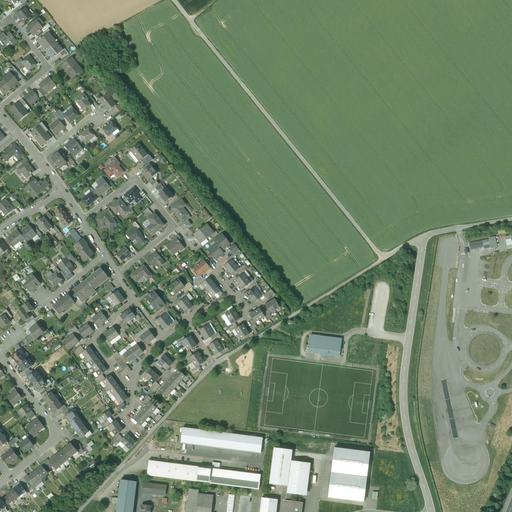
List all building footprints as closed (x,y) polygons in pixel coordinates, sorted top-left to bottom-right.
[(30,16),(24,8),(16,15),(22,23),(30,16)] [(42,28),(36,20),(27,28),(33,35),(42,28)] [(9,32),(5,36),(3,34),(0,36),(0,41),(4,46),(9,42),(13,46),(17,42),(9,32)] [(49,33),(45,35),(38,42),(45,50),(55,43),(51,38),(52,37),(49,33)] [(59,48),(55,43),(45,50),(45,51),(52,59),(55,57),(60,53),(63,50),(60,47),(59,48)] [(36,65),(29,56),(21,62),(21,63),(28,72),(36,65)] [(72,58),(62,66),(65,70),(68,68),(75,76),(82,71),(72,58)] [(9,73),(2,79),(3,80),(10,89),(10,88),(14,86),(13,85),(17,81),(12,75),(10,73),(9,73)] [(49,77),(39,86),(41,88),(45,93),(46,93),(56,85),(49,77)] [(10,89),(3,80),(0,82),(0,91),(3,95),(10,89)] [(45,93),(41,88),(38,90),(43,96),(43,97),(47,94),(46,93),(45,93)] [(43,96),(38,90),(35,93),(39,99),(43,96)] [(35,93),(33,91),(25,97),(31,105),(32,105),(31,104),(38,98),(39,99),(35,93)] [(88,99),(84,94),(77,100),(83,107),(81,108),(84,111),(91,106),(88,102),(88,103),(86,101),(88,99)] [(107,95),(103,99),(103,100),(100,102),(103,105),(103,104),(104,106),(108,111),(116,105),(107,95)] [(22,108),(18,103),(10,109),(19,120),(27,113),(23,107),(22,107),(22,108)] [(124,108),(120,103),(116,107),(119,112),(124,108)] [(24,107),(23,107),(27,113),(31,110),(26,104),(24,107)] [(52,107),(45,113),(47,116),(54,110),(52,107)] [(64,115),(66,118),(70,123),(79,116),(73,108),(64,115)] [(64,115),(60,110),(57,112),(63,120),(66,118),(64,115)] [(63,120),(57,112),(54,115),(58,120),(60,122),(61,122),(63,120)] [(58,120),(52,125),(53,126),(50,128),(56,135),(65,127),(61,122),(60,122),(58,120)] [(112,122),(103,129),(109,136),(112,134),(118,129),(112,122)] [(44,130),(40,125),(31,133),(35,138),(35,137),(36,138),(37,137),(36,137),(37,136),(44,145),(51,139),(44,130)] [(89,128),(80,135),(80,136),(84,140),(86,143),(95,136),(89,128)] [(77,145),(73,140),(65,147),(73,157),(83,149),(80,145),(78,144),(77,145)] [(25,155),(15,143),(1,155),(6,161),(14,155),(18,161),(25,155)] [(147,155),(139,144),(131,151),(135,157),(137,156),(140,160),(139,161),(147,155)] [(65,161),(58,152),(51,158),(59,169),(67,163),(65,161)] [(149,155),(145,159),(148,164),(153,160),(149,155)] [(70,157),(65,161),(67,163),(70,167),(75,163),(70,157)] [(114,162),(104,171),(109,177),(114,174),(117,178),(122,175),(125,172),(118,164),(116,161),(114,162)] [(34,172),(30,167),(26,163),(23,165),(17,170),(20,173),(23,172),(27,177),(34,172)] [(157,173),(151,166),(142,173),(148,180),(157,173)] [(103,178),(99,181),(99,182),(97,183),(99,186),(96,188),(100,194),(101,195),(111,188),(103,178)] [(40,186),(35,180),(26,188),(28,192),(27,192),(28,193),(29,193),(33,198),(43,190),(43,191),(47,188),(43,183),(40,186)] [(124,196),(128,201),(130,203),(135,199),(138,202),(142,199),(134,188),(124,196)] [(173,197),(166,188),(165,189),(160,193),(159,194),(162,197),(162,198),(166,202),(173,197)] [(91,193),(82,200),(87,207),(96,199),(94,196),(91,193)] [(14,210),(6,199),(0,203),(0,210),(1,210),(6,216),(14,210)] [(182,199),(170,209),(181,222),(190,216),(190,215),(184,208),(187,205),(182,199)] [(20,205),(16,200),(12,203),(16,208),(20,205)] [(119,200),(110,207),(116,214),(119,211),(124,217),(130,213),(130,212),(127,208),(124,205),(123,206),(119,200)] [(60,207),(55,211),(56,214),(56,215),(58,217),(59,217),(61,219),(66,215),(67,215),(60,207)] [(148,208),(143,212),(149,219),(153,215),(148,208)] [(114,217),(108,209),(106,211),(112,219),(114,217)] [(106,211),(95,219),(102,227),(107,222),(112,228),(117,224),(112,219),(106,211)] [(164,226),(155,214),(153,215),(149,219),(148,219),(152,224),(146,229),(152,236),(164,226)] [(61,219),(60,220),(61,221),(60,222),(62,224),(63,224),(66,227),(72,222),(66,215),(61,219)] [(181,222),(183,225),(188,221),(191,218),(190,216),(181,222)] [(52,228),(44,217),(36,223),(45,234),(52,228)] [(192,225),(188,221),(183,225),(187,229),(192,225)] [(29,225),(25,228),(27,230),(21,235),(25,240),(28,243),(37,235),(34,231),(29,225)] [(213,234),(206,225),(193,235),(201,244),(202,243),(210,236),(213,234)] [(136,228),(127,235),(132,242),(136,239),(141,246),(145,242),(143,239),(144,238),(141,235),(142,235),(137,229),(136,228)] [(18,230),(8,238),(12,244),(13,246),(20,241),(21,243),(25,240),(21,235),(18,230)] [(82,240),(76,232),(71,235),(77,244),(82,240)] [(214,241),(216,244),(222,251),(229,245),(224,240),(226,238),(223,235),(218,238),(214,241)] [(210,236),(202,243),(204,246),(212,239),(210,236)] [(495,237),(488,238),(488,240),(489,244),(490,249),(496,247),(495,237)] [(176,238),(166,246),(173,256),(174,256),(172,254),(176,251),(175,250),(178,248),(181,252),(185,248),(179,242),(176,238)] [(88,245),(83,239),(82,240),(77,244),(74,246),(79,252),(78,253),(85,262),(94,255),(87,246),(88,245)] [(482,241),(469,244),(470,250),(481,248),(480,246),(483,245),(482,241)] [(222,251),(216,244),(212,247),(208,251),(210,255),(212,253),(216,258),(217,259),(224,253),(222,251)] [(239,250),(234,244),(229,249),(233,254),(239,250)] [(131,254),(125,247),(116,255),(122,261),(131,254)] [(156,252),(147,260),(153,267),(157,263),(160,267),(165,264),(162,260),(162,259),(161,258),(156,252)] [(77,261),(70,253),(66,257),(67,258),(67,259),(73,265),(77,261)] [(233,254),(226,260),(228,262),(231,260),(232,260),(235,257),(233,254)] [(213,264),(207,257),(204,260),(210,267),(213,264)] [(73,265),(67,259),(67,258),(58,265),(67,276),(67,277),(72,273),(76,270),(73,265)] [(228,262),(224,266),(227,271),(235,264),(232,260),(231,260),(228,262)] [(203,261),(194,268),(200,276),(209,269),(203,261)] [(239,269),(235,264),(227,271),(231,275),(236,271),(239,269)] [(152,276),(144,265),(131,276),(136,282),(144,276),(147,280),(152,276)] [(243,266),(239,269),(236,271),(238,274),(245,268),(243,266)] [(94,272),(92,274),(92,275),(86,280),(94,290),(96,289),(95,288),(101,283),(102,284),(101,283),(106,278),(107,279),(109,278),(101,268),(95,273),(94,272)] [(56,272),(47,279),(54,287),(62,280),(58,274),(56,272)] [(34,276),(32,274),(28,277),(30,279),(27,282),(28,283),(25,285),(30,292),(34,289),(33,288),(34,287),(35,288),(37,286),(35,284),(38,281),(34,276)] [(240,276),(235,280),(239,285),(246,278),(243,274),(240,276)] [(213,282),(209,278),(205,282),(201,284),(205,289),(213,282)] [(246,278),(239,285),(242,289),(247,285),(250,283),(246,278)] [(205,282),(203,279),(196,285),(198,287),(201,284),(205,282)] [(94,290),(86,280),(84,282),(83,281),(80,283),(81,284),(73,291),(76,294),(73,296),(75,298),(78,296),(82,302),(95,291),(94,290)] [(178,280),(170,287),(175,294),(183,288),(184,287),(178,280)] [(254,280),(250,283),(247,285),(249,288),(256,282),(254,280)] [(193,287),(189,282),(184,287),(183,288),(186,292),(187,292),(193,287)] [(213,282),(205,289),(209,293),(217,287),(213,282)] [(110,283),(105,287),(109,293),(111,292),(114,289),(110,283)] [(217,287),(209,293),(213,298),(216,295),(220,291),(217,287)] [(254,288),(251,290),(246,294),(250,299),(258,292),(254,288)] [(273,292),(271,289),(264,295),(266,297),(273,292)] [(113,294),(110,297),(113,301),(121,295),(118,291),(113,294)] [(152,293),(146,297),(148,300),(150,300),(152,304),(159,298),(154,291),(152,293)] [(109,293),(104,297),(106,300),(110,297),(113,294),(111,292),(109,293)] [(189,294),(187,292),(186,292),(180,297),(182,300),(185,297),(189,294)] [(261,297),(258,292),(250,299),(254,303),(261,297)] [(275,294),(273,292),(266,297),(268,300),(275,294)] [(75,302),(68,294),(53,307),(59,315),(60,314),(63,312),(62,312),(72,305),(74,303),(75,302)] [(121,295),(113,301),(117,306),(120,304),(125,300),(121,295)] [(213,298),(209,301),(211,303),(218,298),(216,295),(213,298)] [(182,300),(177,303),(181,308),(189,302),(185,297),(182,300)] [(159,298),(152,304),(155,307),(155,309),(157,311),(163,307),(165,305),(159,298)] [(280,307),(275,299),(270,302),(275,310),(280,307)] [(35,310),(28,302),(22,306),(25,309),(27,313),(35,310)] [(189,302),(181,308),(185,313),(190,309),(193,306),(189,302)] [(203,302),(199,305),(199,306),(196,308),(198,310),(205,305),(203,302)] [(275,310),(270,302),(265,305),(268,310),(270,314),(275,310)] [(197,303),(193,306),(190,309),(192,311),(196,308),(199,306),(199,305),(197,303)] [(89,309),(85,304),(79,308),(84,313),(89,309)] [(263,313),(259,308),(254,311),(260,320),(265,317),(263,313)] [(27,313),(25,309),(18,314),(24,322),(26,321),(31,318),(33,320),(35,319),(31,313),(29,315),(27,313)] [(133,314),(130,309),(125,313),(131,321),(136,317),(133,314)] [(165,309),(159,314),(161,317),(164,314),(168,311),(166,309),(165,309)] [(228,312),(225,314),(228,319),(237,314),(233,309),(228,312)] [(12,317),(7,310),(2,313),(3,313),(4,313),(5,314),(5,315),(9,320),(12,317)] [(260,320),(254,311),(249,315),(253,320),(255,323),(260,320)] [(101,312),(97,315),(103,323),(107,320),(106,318),(105,317),(104,315),(101,312)] [(131,321),(125,313),(120,316),(124,321),(126,324),(131,321)] [(161,317),(157,320),(160,325),(168,319),(164,314),(161,317)] [(237,314),(228,319),(231,324),(235,322),(240,319),(237,314)] [(5,315),(0,318),(0,325),(2,329),(10,323),(9,320),(5,315)] [(103,323),(97,315),(92,319),(94,322),(98,327),(103,323)] [(168,319),(160,325),(164,330),(169,326),(172,323),(168,319)] [(28,324),(26,325),(28,328),(34,324),(35,323),(35,322),(33,320),(28,324)] [(176,320),(172,323),(169,326),(171,328),(178,322),(176,320)] [(88,323),(83,327),(89,335),(94,331),(89,326),(88,323)] [(35,326),(30,330),(33,335),(36,338),(44,332),(41,328),(40,328),(37,324),(35,326)] [(238,327),(234,329),(238,334),(246,329),(243,324),(238,327)] [(204,327),(199,330),(202,335),(211,330),(208,325),(204,327)] [(89,335),(83,327),(78,330),(80,334),(84,338),(89,335)] [(117,332),(113,327),(109,331),(115,339),(119,335),(117,332)] [(246,329),(238,334),(241,339),(249,334),(246,329)] [(149,330),(144,334),(150,342),(155,338),(152,333),(149,330)] [(211,330),(202,335),(205,340),(210,337),(214,335),(211,330)] [(115,339),(109,331),(104,334),(107,339),(110,342),(115,339)] [(76,337),(73,334),(68,338),(74,346),(79,342),(76,337)] [(150,342),(144,334),(140,337),(142,340),(146,345),(150,342)] [(28,337),(25,339),(29,344),(36,338),(33,335),(29,338),(28,337)] [(185,339),(182,341),(185,346),(194,340),(191,335),(185,339)] [(342,339),(310,335),(309,348),(340,352),(342,339)] [(74,346),(68,338),(64,341),(70,349),(74,346)] [(194,340),(185,346),(188,351),(189,350),(198,345),(194,340)] [(214,342),(208,346),(212,351),(220,345),(217,340),(214,342)] [(143,352),(137,344),(132,348),(138,356),(143,352)] [(220,345),(212,351),(215,356),(220,352),(223,350),(220,345)] [(85,351),(81,353),(85,358),(93,352),(89,347),(85,351)] [(138,356),(132,348),(128,351),(134,359),(138,356)] [(168,351),(165,349),(159,356),(162,358),(164,355),(168,351)] [(22,356),(19,351),(12,356),(18,364),(25,359),(22,356)] [(134,359),(128,351),(123,355),(128,362),(129,363),(134,359)] [(93,352),(85,358),(88,363),(96,356),(93,352)] [(201,357),(198,352),(193,355),(189,357),(192,362),(201,357)] [(164,355),(162,358),(157,362),(162,366),(169,359),(164,355)] [(96,356),(88,363),(92,367),(100,361),(96,356)] [(201,357),(192,362),(195,367),(196,368),(199,365),(204,362),(201,357)] [(26,361),(25,359),(18,364),(20,366),(21,369),(24,372),(28,369),(31,367),(26,361)] [(173,363),(169,359),(162,366),(166,370),(170,366),(173,363)] [(179,361),(176,359),(173,363),(170,366),(173,368),(179,361)] [(100,361),(92,367),(95,372),(103,366),(100,361)] [(179,361),(173,368),(175,370),(181,363),(179,361)] [(103,366),(95,372),(99,376),(99,377),(102,374),(107,370),(103,366)] [(147,374),(144,377),(149,381),(155,373),(151,369),(147,374)] [(186,377),(178,370),(174,374),(182,381),(186,377)] [(39,375),(36,371),(34,373),(28,377),(34,385),(44,378),(44,377),(41,373),(39,375)] [(155,373),(149,381),(153,385),(156,382),(160,377),(155,373)] [(182,381),(174,374),(170,378),(178,385),(182,381)] [(106,379),(102,381),(103,381),(106,386),(114,380),(111,375),(106,379)] [(46,381),(44,378),(34,385),(39,392),(44,388),(46,386),(47,387),(49,386),(52,384),(49,380),(46,381)] [(178,385),(170,378),(167,383),(174,389),(178,385)] [(114,380),(106,386),(110,391),(118,385),(114,380)] [(153,385),(150,388),(152,391),(158,384),(156,382),(153,385)] [(174,389),(167,383),(163,387),(170,394),(174,389)] [(158,384),(152,391),(154,393),(160,386),(158,384)] [(118,385),(110,391),(113,395),(121,389),(118,385)] [(170,394),(163,387),(159,391),(166,398),(170,394)] [(121,389),(113,395),(116,400),(124,394),(121,389)] [(148,396),(142,390),(139,392),(146,398),(148,396)] [(12,394),(8,398),(15,407),(22,402),(20,400),(22,398),(17,391),(12,394)] [(43,398),(49,406),(57,400),(54,396),(51,392),(48,395),(43,398)] [(124,394),(116,400),(120,405),(123,402),(128,399),(124,394)] [(161,404),(153,397),(149,402),(157,408),(161,404)] [(62,407),(57,400),(49,406),(55,413),(60,409),(62,407)] [(157,408),(149,402),(146,406),(153,413),(157,408)] [(27,405),(18,412),(22,417),(26,414),(31,410),(30,409),(29,408),(30,408),(27,405)] [(153,413),(146,406),(142,410),(149,417),(153,413)] [(142,410),(138,414),(145,421),(149,417),(142,410)] [(70,412),(65,416),(70,423),(74,420),(77,418),(74,414),(72,411),(70,412)] [(109,411),(101,417),(104,421),(108,419),(112,415),(109,411)] [(145,421),(138,414),(134,419),(138,423),(141,426),(145,421)] [(83,425),(77,418),(74,420),(70,423),(76,431),(80,428),(83,425)] [(38,419),(27,427),(34,437),(38,434),(36,432),(43,426),(38,419)] [(111,424),(108,426),(112,431),(120,425),(116,420),(111,424)] [(141,426),(138,423),(136,425),(143,431),(145,429),(141,426)] [(88,432),(83,425),(80,428),(76,431),(81,438),(85,436),(85,435),(88,432)] [(120,425),(112,431),(115,436),(118,433),(123,430),(120,425)] [(143,431),(136,425),(134,427),(141,433),(143,431)] [(263,438),(183,428),(180,443),(261,454),(263,438)] [(123,439),(120,442),(121,442),(125,446),(132,438),(127,434),(123,439)] [(132,438),(125,446),(129,450),(136,442),(132,438)] [(29,441),(28,439),(20,444),(26,452),(33,446),(29,441)] [(88,446),(84,448),(87,453),(93,450),(91,446),(94,444),(92,441),(87,444),(88,446)] [(71,443),(63,449),(70,458),(78,451),(74,446),(71,443)] [(79,449),(76,444),(74,446),(78,451),(79,454),(82,452),(83,453),(85,452),(83,450),(81,448),(79,449)] [(287,493),(299,494),(300,493),(305,493),(306,483),(307,483),(308,476),(306,474),(307,470),(309,471),(309,464),(291,462),(292,450),(274,448),(269,484),(288,486),(287,493)] [(370,452),(334,448),(328,497),(364,502),(370,452)] [(12,449),(3,456),(9,464),(18,457),(12,449)] [(63,449),(59,453),(60,454),(57,457),(62,463),(66,460),(67,462),(71,459),(70,458),(63,449)] [(49,461),(52,465),(53,466),(55,469),(56,469),(57,471),(60,468),(59,467),(59,466),(62,464),(62,463),(57,457),(56,456),(49,461)] [(48,459),(44,462),(48,467),(49,469),(53,466),(52,465),(49,461),(48,459)] [(198,467),(149,460),(147,475),(196,482),(198,467)] [(43,466),(35,472),(41,479),(48,473),(45,470),(43,466)] [(211,468),(198,467),(196,482),(209,483),(211,468)] [(261,475),(211,468),(209,483),(259,490),(261,475)] [(29,477),(31,480),(35,484),(41,479),(35,472),(29,477)] [(24,478),(19,482),(20,484),(23,488),(28,484),(27,483),(24,478)] [(132,511),(136,482),(121,480),(116,511),(132,511)] [(148,484),(143,483),(141,493),(152,494),(153,484),(148,484)] [(20,484),(13,489),(19,496),(26,491),(23,488),(20,484)] [(8,496),(3,500),(7,505),(12,501),(12,502),(19,496),(13,489),(7,495),(8,496)] [(199,490),(189,489),(185,511),(196,511),(198,494),(199,490)] [(211,511),(213,496),(198,494),(196,511),(211,511)] [(226,511),(232,511),(235,496),(229,495),(226,511)] [(237,511),(250,511),(252,498),(240,496),(237,511)] [(276,511),(277,499),(262,498),(259,511),(276,511)] [(301,511),(303,503),(285,500),(283,511),(301,511)]
